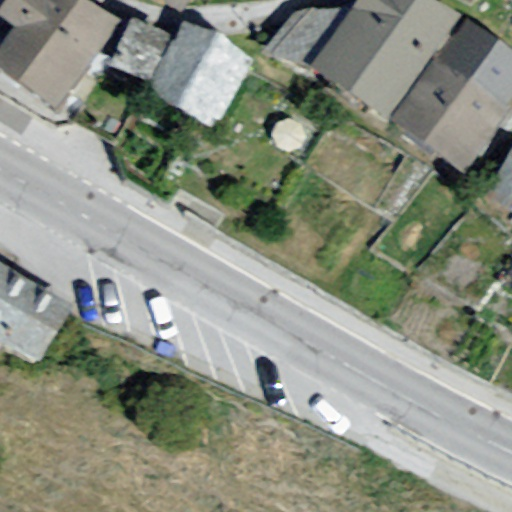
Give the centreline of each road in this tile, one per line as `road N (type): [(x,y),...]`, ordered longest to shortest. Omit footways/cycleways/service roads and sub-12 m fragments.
road 1 (tertiary): [(0,167),(346,365),(511,446)]
road 2 (residential): [(322,0),(260,18),(183,23),(114,0)]
